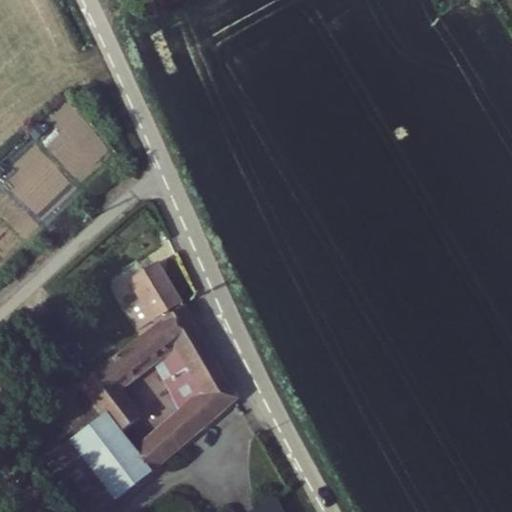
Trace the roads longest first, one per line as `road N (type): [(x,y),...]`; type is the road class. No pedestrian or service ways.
road 1 (unclassified): [(329,511),(162,165)]
road 2 (unclassified): [(162,165),(0,313)]
road 3 (unclassified): [(162,165),(87,0)]
